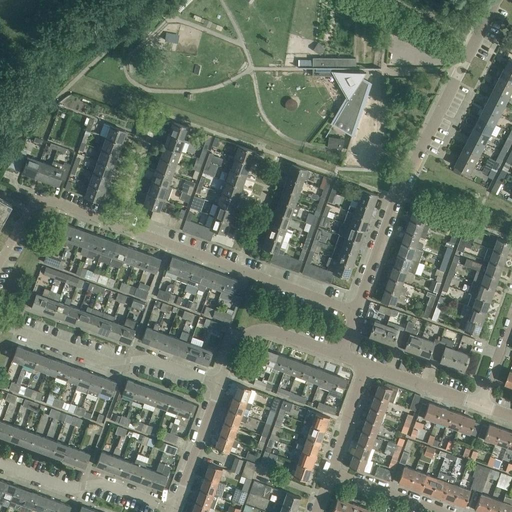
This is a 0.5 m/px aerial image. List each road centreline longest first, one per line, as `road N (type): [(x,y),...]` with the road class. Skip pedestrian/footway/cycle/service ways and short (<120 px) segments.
road 1 (residential): [(0,261),(27,211),(49,200),(356,312)]
road 2 (residential): [(219,385),(146,359),(112,362),(0,328)]
road 3 (residential): [(397,197),(497,0)]
road 4 (residential): [(174,509),(101,482),(65,487),(0,463)]
road 5 (unclassified): [(340,355),(273,330),(250,330),(236,341),(219,385)]
road 6 (unclassified): [(174,509),(219,385)]
road 7 (unclassified): [(356,312),(397,197)]
road 8 (unclassified): [(480,404),(365,364)]
road 9 (residential): [(444,511),(331,470)]
